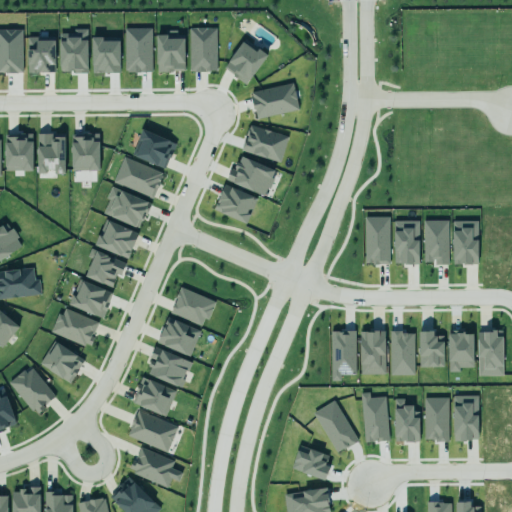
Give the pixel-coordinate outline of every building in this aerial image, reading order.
[(152,72),(151,28),(124,28),(125,72),(152,72)] [(216,28),(189,28),(190,72),(217,71),(216,28)] [(184,33),(157,33),(156,71),(184,72),(184,33)] [(56,39),(27,38),(26,72),(54,73),(56,39)] [(118,73),(119,39),(93,38),(93,72),(118,73)] [(266,56),(243,40),(223,69),(246,85),(266,56)] [(249,89),(291,80),(297,108),(256,117),(254,107),(252,108),(249,95),(250,94),(249,89)] [(280,162),(288,136),(249,124),(241,151),(280,162)] [(142,125),(137,136),(140,138),(136,148),(133,147),(129,156),(160,168),(163,166),(168,155),(173,154),(177,145),(169,137),(142,125)] [(37,134),(37,172),(55,171),(55,174),(65,174),(64,133),(37,134)] [(4,170),(32,171),(32,135),(5,134),(4,170)] [(71,170),(98,170),(99,135),(72,134),(71,170)] [(275,170),(238,155),(228,181),(265,196),(275,170)] [(153,198),(163,172),(123,157),(113,182),(153,198)] [(246,224),(257,198),(224,184),(213,210),(246,224)] [(102,214),(140,228),(150,202),(112,187),(102,214)] [(364,264),(389,264),(389,217),(364,217),(364,264)] [(422,218),(447,218),(446,262),(442,260),(434,262),(434,260),(422,260),(422,218)] [(127,259),(138,234),(105,219),(94,244),(127,259)] [(419,221),(394,220),(393,264),(418,264),(419,221)] [(477,220),(452,221),(453,264),(478,264),(477,220)] [(0,222),(2,221),(5,228),(13,225),(16,239),(20,245),(0,259),(0,222)] [(85,277),(112,287),(117,273),(121,275),(126,263),(90,249),(87,257),(92,259),(85,277)] [(0,296),(38,293),(37,279),(32,279),(30,266),(20,267),(20,265),(3,266),(4,270),(0,270),(0,296)] [(101,318),(112,292),(79,279),(68,305),(101,318)] [(203,327),(214,301),(180,287),(170,313),(203,327)] [(0,307),(18,323),(12,331),(9,329),(7,330),(10,333),(0,346),(0,307)] [(51,332),(88,348),(99,322),(62,307),(51,332)] [(155,340),(163,323),(166,324),(168,318),(171,319),(174,315),(199,328),(187,354),(155,340)] [(384,371),(360,371),(358,328),(374,325),(383,327),(384,371)] [(389,330),(390,375),(414,375),(414,333),(405,333),(405,330),(389,330)] [(355,331),(330,331),(331,381),(340,381),(340,375),(355,374),(355,331)] [(419,367),(444,367),(443,335),(433,336),(433,331),(418,331),(419,367)] [(447,371),(459,372),(459,367),(473,368),(473,332),(448,331),(447,371)] [(502,376),(503,337),(495,336),(495,331),(478,331),(477,375),(502,376)] [(39,365),(70,382),(84,358),(52,341),(39,365)] [(191,362),(156,347),(145,373),(180,388),(191,362)] [(55,397),(30,366),(9,383),(34,414),(55,397)] [(131,402),(164,416),(175,391),(142,376),(131,402)] [(6,393),(0,395),(0,429),(16,425),(6,393)] [(477,396),(452,396),(453,440),(478,439),(477,396)] [(418,417),(413,417),(413,405),(404,405),(403,399),(394,399),(394,441),(419,441),(418,417)] [(167,451),(177,425),(136,410),(127,437),(167,451)] [(176,461),(139,447),(129,473),(167,487),(176,461)] [(124,511),(156,511),(160,509),(129,477),(109,496),(124,511)] [(11,488),(11,511),(39,511),(40,487),(37,487),(37,484),(33,483),(27,484),(28,488),(24,489),(24,484),(18,485),(18,488),(11,488)] [(284,493),(286,511),(328,511),(326,489),(284,493)] [(71,511),(72,493),(44,493),(43,511),(71,511)] [(106,511),(104,497),(76,503),(78,511),(106,511)] [(455,511),(479,511),(480,506),(470,506),(470,501),(455,501),(455,511)] [(426,511),(450,511),(450,502),(426,502),(426,511)]
